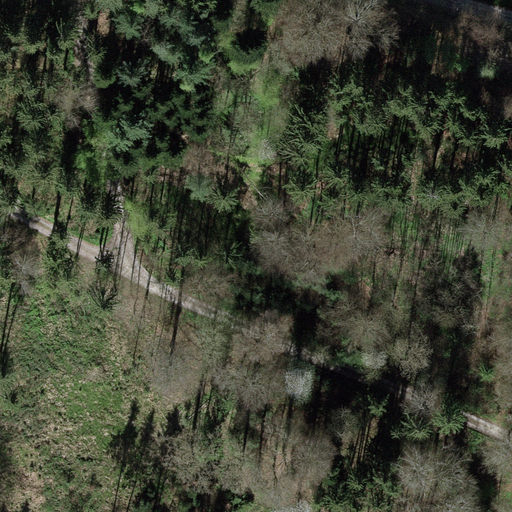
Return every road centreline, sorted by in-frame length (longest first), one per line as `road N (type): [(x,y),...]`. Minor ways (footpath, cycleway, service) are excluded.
road 1 (track): [(511,442),(0,202)]
road 2 (track): [(129,256),(79,104),(67,0)]
